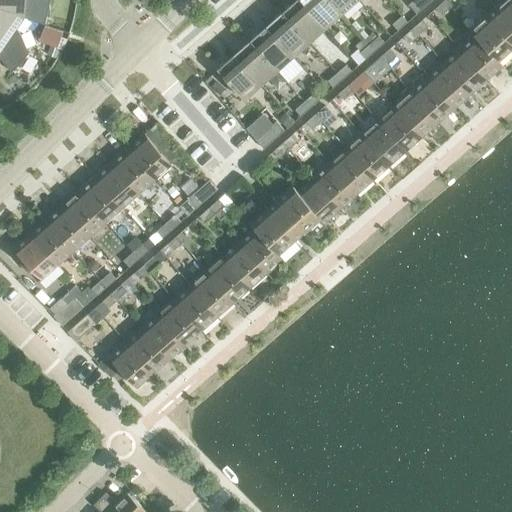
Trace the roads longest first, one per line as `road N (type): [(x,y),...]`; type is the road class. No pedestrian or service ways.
road 1 (unclassified): [(0,183),(134,46)]
road 2 (residential): [(122,437),(0,313)]
road 3 (residential): [(241,170),(156,68)]
